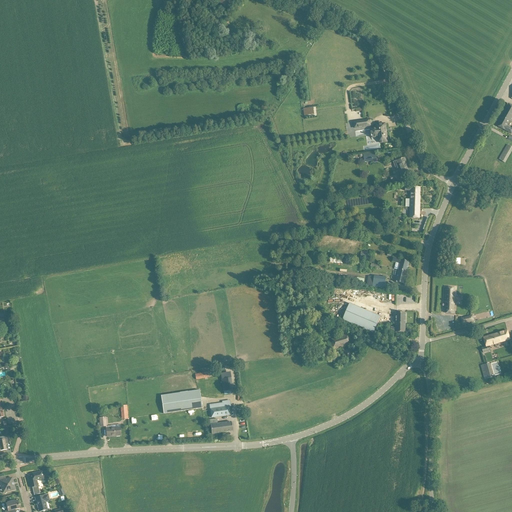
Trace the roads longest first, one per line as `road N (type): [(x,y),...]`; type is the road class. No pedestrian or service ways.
road 1 (unclassified): [(455,181),(432,171),(417,150),(367,36),(285,0)]
road 2 (unclassified): [(16,461),(192,447)]
road 3 (unclassified): [(422,340),(428,251),(455,181)]
road 4 (unclassified): [(436,511),(427,375),(419,360)]
road 5 (unclassified): [(291,437),(355,410),(419,360)]
road 6 (unclassified): [(455,181),(511,73)]
